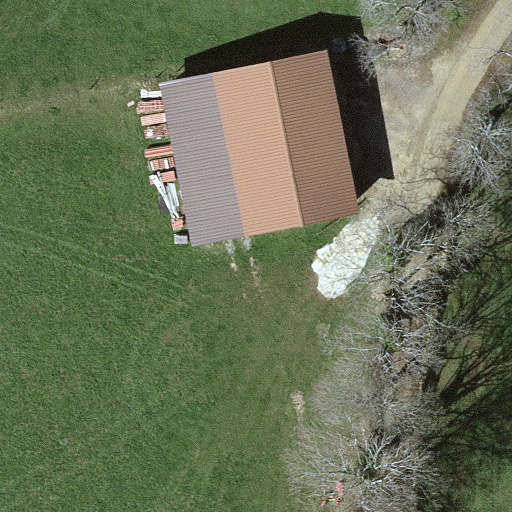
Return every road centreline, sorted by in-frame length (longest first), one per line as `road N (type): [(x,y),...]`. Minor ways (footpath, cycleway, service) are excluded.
road 1 (track): [(391,188),(362,356),(359,511)]
road 2 (residential): [(511,8),(429,102),(391,188)]
